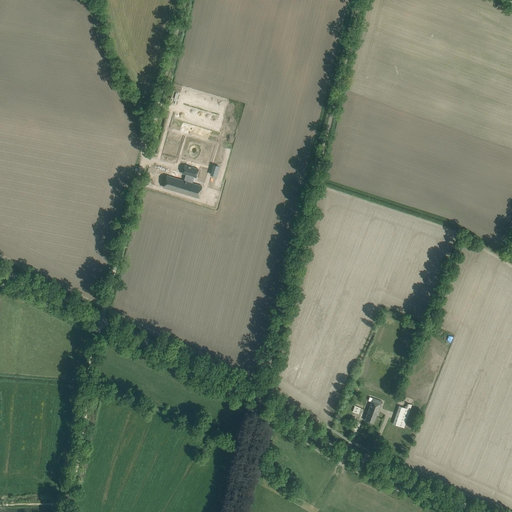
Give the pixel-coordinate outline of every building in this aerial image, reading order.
[(217,176),(220,166),(213,164),(210,174),(217,176)] [(199,197),(202,185),(167,175),(163,187),(199,197)] [(444,339),(451,342),(453,336),(446,334),(444,339)] [(382,401),(373,397),(365,420),(374,423),(382,401)] [(406,408),(399,406),(393,424),(404,428),(411,405),(407,403),(406,408)] [(352,412),(359,414),(361,407),(354,405),(352,412)]
